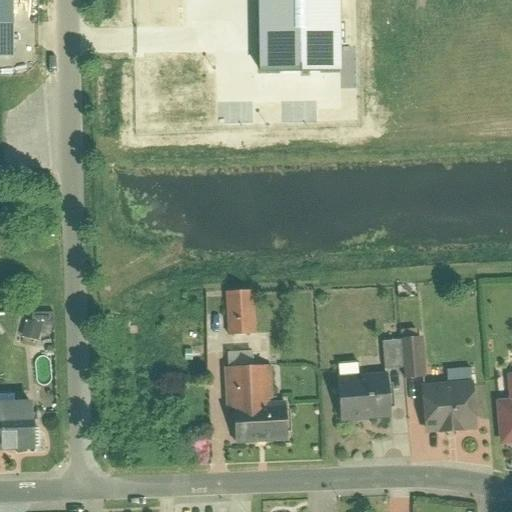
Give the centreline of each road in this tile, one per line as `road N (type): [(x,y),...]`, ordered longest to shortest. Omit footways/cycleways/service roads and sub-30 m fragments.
road 1 (residential): [(73,0),(85,489)]
road 2 (residential): [(85,489),(443,479),(511,492)]
